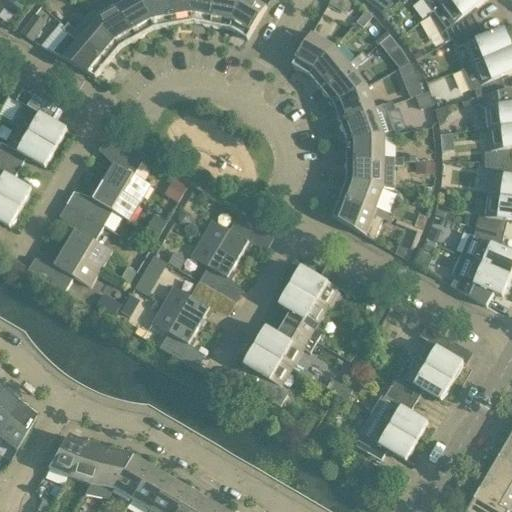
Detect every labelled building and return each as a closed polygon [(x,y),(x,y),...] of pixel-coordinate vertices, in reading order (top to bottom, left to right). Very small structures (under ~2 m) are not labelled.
[(11,10),(16,4),(11,0),(8,0),(4,5),(11,10)] [(91,13),(97,21),(121,50),(138,41),(114,0),(91,13)] [(138,41),(154,31),(143,0),(114,0),(138,41)] [(168,0),(143,0),(154,31),(173,28),(168,0)] [(192,0),(168,0),(173,28),(192,25),(192,0)] [(192,0),(192,25),(211,28),(216,0),(192,0)] [(216,0),(211,28),(230,32),(241,0),(216,0)] [(267,9),(250,0),(241,0),(230,32),(247,42),(267,9)] [(354,0),(332,0),(329,5),(346,15),(354,0)] [(384,16),(393,5),(386,0),(364,0),(384,16)] [(433,15),(452,0),(412,0),(414,1),(422,1),(433,15)] [(453,41),(478,26),(471,14),(487,1),(486,0),(452,0),(433,15),(430,18),(445,45),(453,41)] [(357,25),(363,30),(372,18),(366,13),(357,25)] [(20,36),(32,43),(47,25),(34,17),(29,23),(24,29),(20,36)] [(97,21),(82,38),(75,32),(70,38),(77,44),(80,41),(108,65),(121,50),(97,21)] [(70,38),(75,32),(68,26),(63,32),(70,38)] [(478,26),(453,41),(458,50),(464,47),(473,67),(511,51),(511,49),(504,31),(485,39),(478,26)] [(292,68),(310,78),(335,49),(334,49),(311,36),(292,68)] [(390,38),(380,47),(387,55),(397,47),(390,38)] [(80,41),(77,44),(63,61),(95,80),(108,65),(80,41)] [(351,69),(348,66),(335,49),(310,78),(322,93),(351,69)] [(477,100),(505,93),(502,79),(511,75),(511,51),(473,67),(461,72),(470,92),(474,90),(477,100)] [(363,54),(356,60),(361,66),(368,60),(363,54)] [(334,108),(367,89),(354,72),(361,66),(356,60),(348,66),(351,69),(322,93),(334,108)] [(418,85),(405,90),(410,102),(416,100),(423,97),(418,85)] [(376,113),(375,110),(367,89),(334,108),(341,126),(376,113)] [(11,125),(19,129),(56,151),(67,132),(49,121),(56,110),(23,91),(16,103),(22,106),(11,125)] [(505,93),(477,100),(478,105),(479,110),(487,109),(489,131),(511,128),(511,106),(509,107),(505,93)] [(423,97),(416,100),(421,112),(433,107),(428,95),(423,97)] [(478,105),(477,100),(462,104),(463,109),(478,105)] [(393,103),(384,106),(386,114),(395,111),(393,103)] [(384,106),(375,110),(376,113),(341,126),(347,144),(385,138),(377,117),(386,114),(384,106)] [(511,128),(489,131),(492,153),(485,154),(485,164),(511,164),(511,128)] [(45,170),(56,151),(19,129),(8,148),(1,145),(0,146),(0,158),(20,170),(27,159),(45,170)] [(347,163),(384,164),(385,160),(385,138),(347,144),(347,163)] [(124,150),(104,184),(140,205),(151,187),(134,177),(143,162),(124,150)] [(416,155),(404,155),(404,164),(416,164),(416,155)] [(0,198),(21,211),(32,192),(14,181),(20,170),(0,158),(0,198)] [(384,189),(384,168),(394,168),(394,160),(385,160),(384,164),(347,163),(347,183),(384,189)] [(511,164),(485,164),(485,175),(492,176),(489,198),(511,201),(511,164)] [(435,165),(418,165),(418,174),(435,175),(435,165)] [(166,197),(178,204),(188,188),(175,181),(166,197)] [(375,214),(377,210),(384,189),(347,183),(340,201),(375,214)] [(104,184),(84,217),(104,228),(112,215),(129,224),(140,205),(104,184)] [(0,224),(10,230),(21,211),(0,198),(0,224)] [(511,201),(489,198),(486,220),(479,219),(476,228),(504,236),(508,223),(511,223),(511,201)] [(385,213),(377,210),(375,214),(340,201),(333,219),(374,244),(383,221),(385,213)] [(383,221),(391,224),(394,217),(385,213),(383,221)] [(192,223),(190,217),(185,215),(180,216),(177,221),(179,226),(183,229),(189,228),(192,223)] [(427,220),(427,219),(419,216),(414,229),(422,233),(423,233),(427,220)] [(84,217),(65,250),(101,271),(112,253),(95,243),(104,228),(84,217)] [(202,242),(239,263),(258,229),(239,218),(229,233),(213,223),(202,242)] [(148,236),(156,241),(166,224),(158,219),(148,236)] [(504,236),(476,228),(474,238),(480,241),(471,261),(511,279),(511,276),(511,255),(500,250),(504,236)] [(199,284),(219,296),(239,263),(202,242),(192,260),(208,269),(199,284)] [(426,243),(421,253),(432,257),(436,248),(426,243)] [(407,263),(413,253),(399,248),(396,256),(407,263)] [(91,290),(101,271),(65,250),(45,284),(65,295),(74,280),(91,290)] [(442,271),(453,275),(459,258),(448,255),(442,271)] [(173,258),(168,266),(179,273),(184,264),(181,256),(173,258)] [(456,279),(451,288),(476,303),(483,291),(502,299),(511,279),(471,261),(461,257),(452,277),(456,279)] [(154,259),(146,273),(159,281),(168,267),(154,259)] [(291,289),(328,310),(339,291),(346,295),(352,284),(326,269),(320,280),(302,270),(291,289)] [(121,281),(130,286),(136,275),(127,270),(121,281)] [(163,308),(200,329),(219,296),(199,284),(191,299),(174,290),(163,308)] [(291,329),(317,344),(323,334),(317,330),(328,310),(291,289),(279,308),(297,318),(291,329)] [(130,297),(120,314),(130,320),(140,303),(130,297)] [(112,323),(120,308),(109,302),(101,317),(112,323)] [(157,314),(161,307),(156,304),(152,311),(157,314)] [(200,329),(163,308),(153,326),(169,336),(160,351),(180,363),(200,329)] [(415,362),(452,384),(463,365),(445,354),(452,343),(426,328),(420,339),(426,343),(415,362)] [(255,349),(292,371),(304,351),(310,355),(317,344),(291,329),(284,340),(266,330),(255,349)] [(292,371),(255,349),(244,368),(262,378),(253,393),(281,409),(290,393),(282,388),(292,371)] [(391,388),(417,403),(423,392),(441,403),(452,384),(415,362),(404,381),(397,377),(391,388)] [(337,395),(342,387),(331,381),(326,389),(337,395)] [(352,393),(342,387),(337,395),(347,402),(352,393)] [(371,417),(417,444),(428,425),(410,414),(417,403),(391,388),(385,399),(382,398),(371,417)] [(0,435),(17,407),(1,391),(0,393),(0,435)] [(0,440),(16,453),(35,420),(17,407),(0,435),(0,440)] [(360,436),(362,437),(356,448),(381,463),(388,453),(406,463),(417,444),(371,417),(360,436)] [(47,471),(68,480),(87,447),(66,439),(47,471)] [(511,442),(510,441),(499,459),(511,467),(511,442)] [(108,454),(87,447),(68,480),(89,486),(108,454)] [(106,501),(112,491),(131,458),(108,454),(89,486),(84,497),(106,501)] [(149,469),(131,458),(112,491),(131,502),(149,469)] [(511,467),(499,459),(488,478),(511,492),(511,467)] [(131,502),(147,511),(149,511),(168,480),(149,469),(131,502)] [(511,492),(488,478),(477,497),(503,511),(509,511),(511,508),(511,492)] [(174,511),(186,491),(168,480),(149,511),(174,511)] [(199,511),(205,502),(186,491),(174,511),(199,511)] [(503,511),(477,497),(467,511),(503,511)] [(222,511),(205,502),(199,511),(222,511)]
